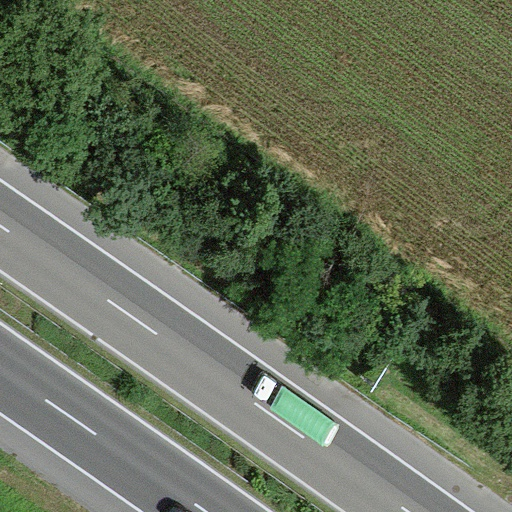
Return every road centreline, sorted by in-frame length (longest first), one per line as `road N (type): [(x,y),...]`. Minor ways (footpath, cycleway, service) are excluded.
road 1 (motorway): [(401,511),(0,230)]
road 2 (motorway): [(0,379),(190,511)]
